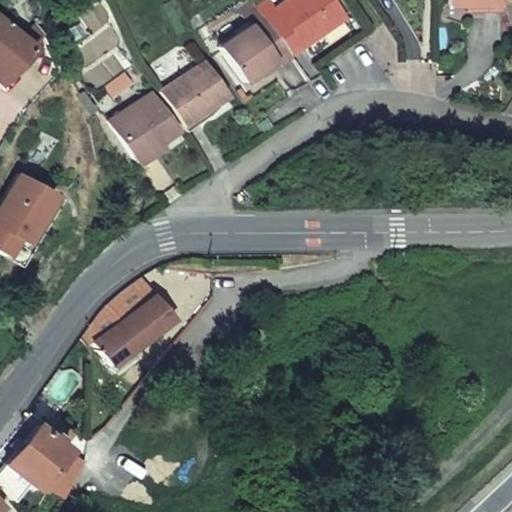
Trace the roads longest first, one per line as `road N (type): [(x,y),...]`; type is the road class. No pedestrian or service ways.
road 1 (residential): [(369,231),(321,267),(231,298),(97,467),(71,511)]
road 2 (residential): [(203,233),(207,208),(229,180),(348,106),(420,105),(511,128)]
road 3 (tertiary): [(203,233),(165,240),(113,271),(67,312),(0,406)]
road 4 (tertiary): [(369,231),(203,233)]
road 5 (unclassified): [(403,511),(449,475),(511,395)]
road 6 (tertiary): [(511,227),(369,231)]
